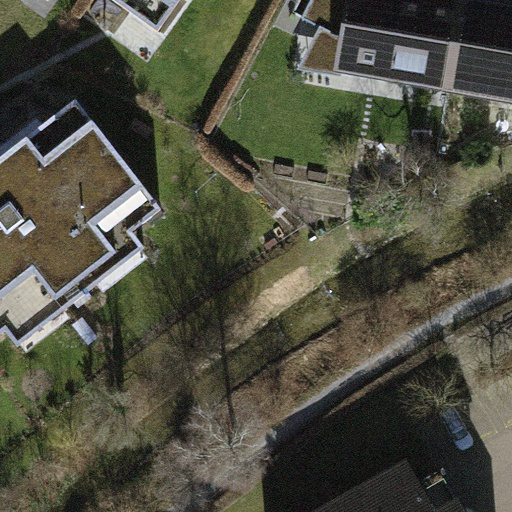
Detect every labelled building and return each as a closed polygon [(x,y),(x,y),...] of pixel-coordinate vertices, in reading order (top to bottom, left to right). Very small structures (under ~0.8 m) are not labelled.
[(113,0),(158,32),(181,0),(113,0)] [(341,66),(449,85),(463,5),(436,0),(311,0),(303,18),(339,37),(346,38),(341,66)] [(449,87),(511,97),(511,11),(463,3),(463,5),(449,85),(449,87)] [(161,209),(76,100),(0,159),(0,334),(51,295),(64,311),(98,284),(86,268),(161,209)] [(320,511),(366,511),(417,484),(406,464),(320,511)] [(467,511),(443,469),(417,484),(366,511),(467,511)]
